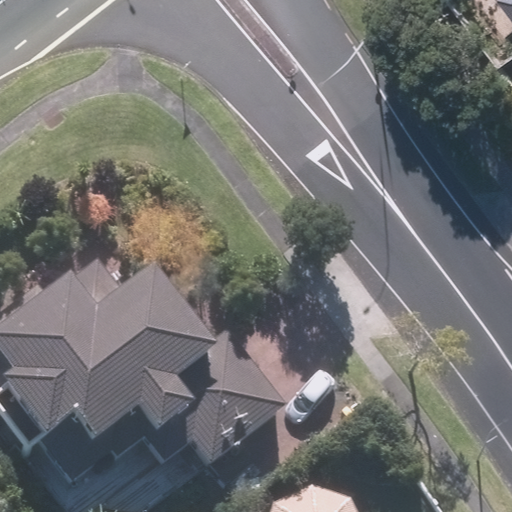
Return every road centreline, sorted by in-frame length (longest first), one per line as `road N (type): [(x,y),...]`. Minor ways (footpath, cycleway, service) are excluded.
road 1 (residential): [(407,223),(317,166),(173,0)]
road 2 (residential): [(296,0),(387,119),(407,223)]
road 3 (residential): [(407,223),(511,360)]
